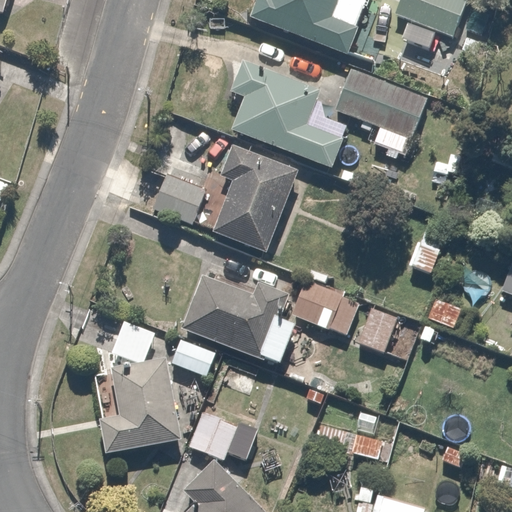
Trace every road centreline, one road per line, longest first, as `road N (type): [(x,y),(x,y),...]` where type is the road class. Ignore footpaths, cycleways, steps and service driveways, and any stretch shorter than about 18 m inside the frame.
road 1 (residential): [(2,361),(129,0)]
road 2 (residential): [(27,511),(3,449),(2,361)]
